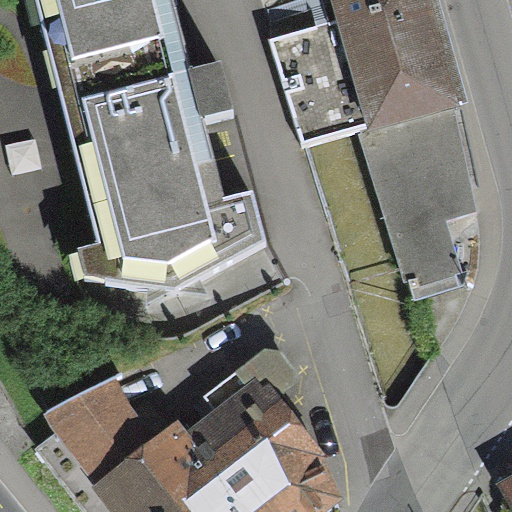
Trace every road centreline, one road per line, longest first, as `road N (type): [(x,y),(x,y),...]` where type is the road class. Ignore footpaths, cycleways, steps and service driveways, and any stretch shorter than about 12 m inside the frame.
road 1 (residential): [(405,486),(375,463),(314,295),(231,0)]
road 2 (residential): [(511,352),(405,486)]
